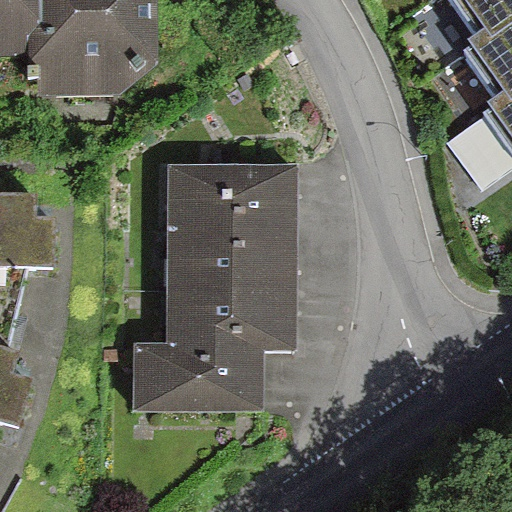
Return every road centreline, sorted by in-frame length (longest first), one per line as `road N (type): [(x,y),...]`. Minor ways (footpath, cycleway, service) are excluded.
road 1 (residential): [(426,415),(391,205),(316,0)]
road 2 (residential): [(426,415),(293,511)]
